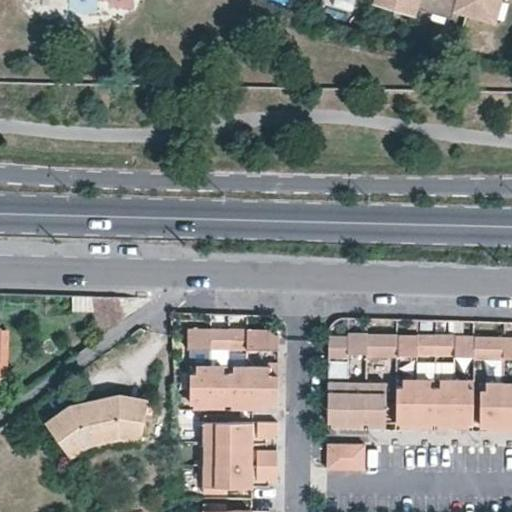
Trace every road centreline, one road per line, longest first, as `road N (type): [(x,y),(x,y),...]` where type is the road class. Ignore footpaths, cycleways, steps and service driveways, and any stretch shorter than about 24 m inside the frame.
road 1 (residential): [(511,185),(0,172)]
road 2 (primary): [(0,213),(511,225)]
road 3 (residential): [(199,278),(0,419)]
road 4 (residential): [(511,483),(298,483)]
road 5 (tertiary): [(303,283),(511,289)]
road 6 (residential): [(298,483),(303,283)]
road 7 (tertiary): [(0,272),(199,278)]
